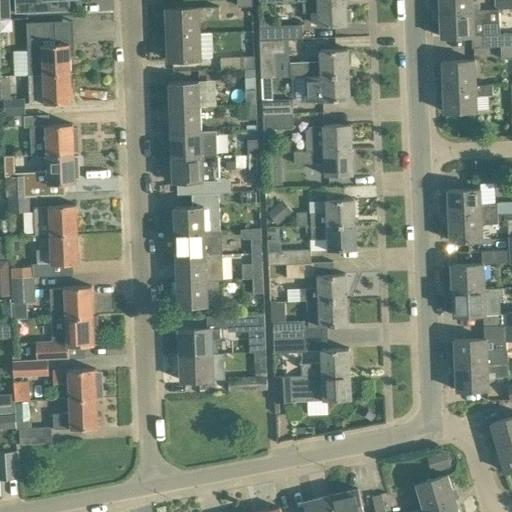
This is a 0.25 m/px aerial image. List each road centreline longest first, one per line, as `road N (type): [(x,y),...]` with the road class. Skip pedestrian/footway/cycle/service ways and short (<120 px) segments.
road 1 (residential): [(150,485),(132,0)]
road 2 (residential): [(150,485),(435,427)]
road 3 (residential): [(435,427),(422,152)]
road 4 (residential): [(422,152),(419,0)]
road 5 (residential): [(5,511),(150,485)]
